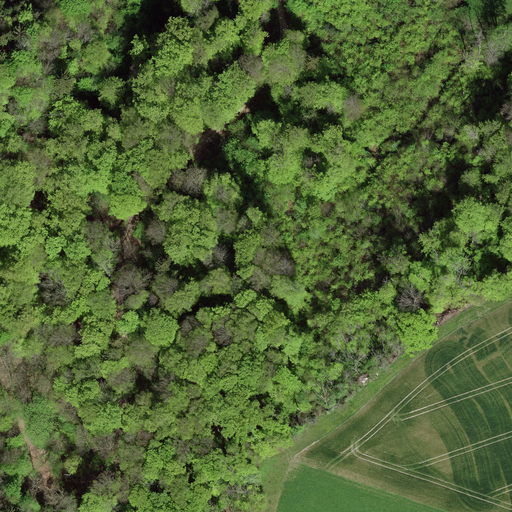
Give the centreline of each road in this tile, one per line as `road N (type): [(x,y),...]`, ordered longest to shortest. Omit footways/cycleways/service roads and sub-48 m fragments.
road 1 (track): [(134,202),(102,238),(87,281),(61,457),(45,463),(34,456),(0,355)]
road 2 (track): [(122,511),(128,396),(119,279),(134,202)]
road 3 (track): [(134,202),(266,81),(285,41),(279,0)]
road 4 (track): [(0,116),(68,48),(52,0)]
